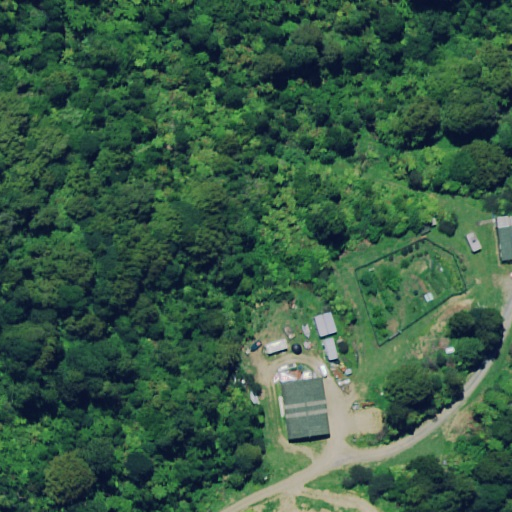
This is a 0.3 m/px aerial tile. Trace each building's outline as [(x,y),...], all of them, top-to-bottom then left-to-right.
[(511,214),(495,217),(501,260),(511,258),(511,214)] [(336,331),(330,313),(314,318),(319,336),(336,331)] [(338,357),(333,338),(324,341),(329,360),(338,357)] [(290,353),(285,339),(265,346),(269,359),(290,353)] [(312,379),(311,369),(279,373),(286,439),(329,434),(322,378),(312,379)]
